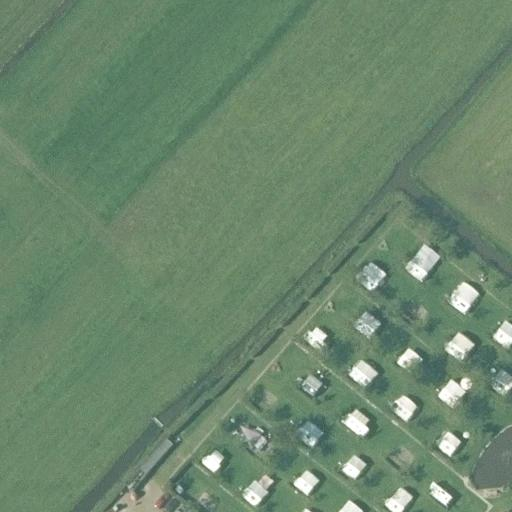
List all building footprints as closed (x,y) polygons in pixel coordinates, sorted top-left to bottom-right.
[(423,283),(442,258),(426,245),(406,271),(423,283)] [(465,287),(451,304),(467,317),(481,300),(465,287)] [(413,301),(403,319),(419,328),(429,310),(413,301)] [(511,338),(501,331),(495,339),(510,349),(511,346),(511,338)] [(446,353),(463,362),(473,346),(455,336),(446,353)] [(406,350),(398,367),(416,374),(423,358),(406,350)] [(316,400),(328,386),(314,374),(302,389),(316,400)] [(442,391),(455,408),(468,399),(455,381),(442,391)] [(361,435),(372,421),(360,412),(349,425),(361,435)] [(299,434),(310,446),(319,438),(309,426),(299,434)] [(450,430),(436,447),(452,460),(466,443),(450,430)] [(264,459),(276,446),(265,436),(252,449),(264,459)] [(407,470),(415,454),(402,447),(394,464),(407,470)] [(204,465),(218,475),(228,460),(215,450),(204,465)] [(356,483),(365,470),(351,460),(341,472),(356,483)] [(200,511),(211,511),(219,504),(201,487),(188,500),(200,511)] [(447,510),(448,511),(474,511),(460,497),(447,510)] [(340,511),(363,511),(364,511),(345,503),(340,511)]
